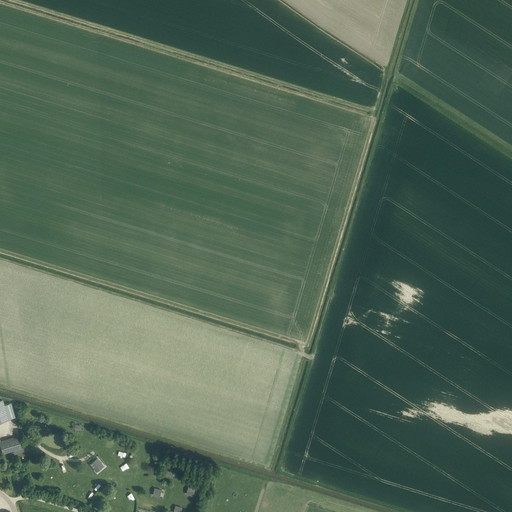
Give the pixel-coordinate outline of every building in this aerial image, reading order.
[(8,418),(10,418),(8,412),(10,412),(8,404),(7,404),(6,401),(3,402),(2,399),(0,399),(0,421),(9,419),(8,418)] [(106,441),(111,443),(114,435),(109,433),(106,441)] [(22,447),(19,437),(0,443),(0,445),(2,453),(22,447)] [(96,458),(89,464),(96,472),(103,466),(96,458)] [(167,468),(165,475),(172,477),(175,470),(167,468)] [(188,487),(186,494),(193,497),(195,489),(188,487)] [(154,488),(152,495),(160,497),(162,490),(154,488)]
